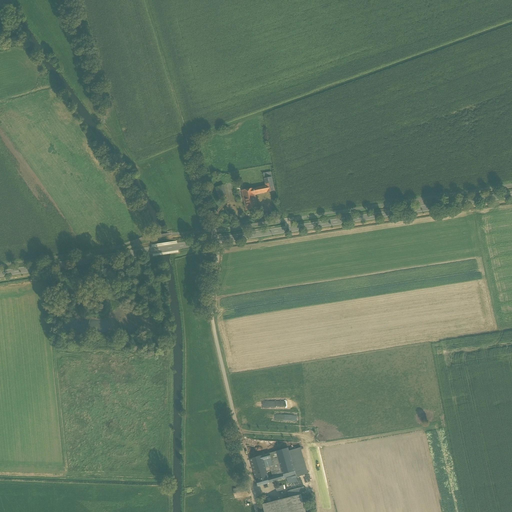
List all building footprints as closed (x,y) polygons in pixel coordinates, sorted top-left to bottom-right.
[(272,177),(264,179),(265,185),(267,192),(274,191),(272,177)] [(267,192),(265,185),(256,187),(256,188),(242,191),(244,202),(246,210),(258,208),(256,200),(255,195),(267,192)] [(219,199),(225,197),(221,186),(215,188),(219,199)] [(295,471),(296,475),(296,477),(307,474),(300,447),(289,451),(295,471)] [(276,451),(282,474),(283,475),(283,474),(295,471),(289,451),(288,448),(276,451)] [(271,470),(272,477),(282,474),(276,451),(269,453),(271,458),(269,459),(270,465),(265,467),(266,472),(271,470)] [(255,477),(267,473),(266,472),(265,467),(263,460),(269,459),(271,458),(269,453),(250,459),(255,477)] [(267,473),(255,477),(258,487),(269,483),(268,478),(267,473)] [(284,479),(283,474),(283,475),(282,474),(272,477),(268,478),(269,483),(284,479)] [(305,492),(304,487),(288,492),(285,493),(286,495),(284,496),(285,499),(301,495),(305,492)] [(305,511),(301,495),(285,499),(268,503),(262,505),(264,511),(305,511)]
